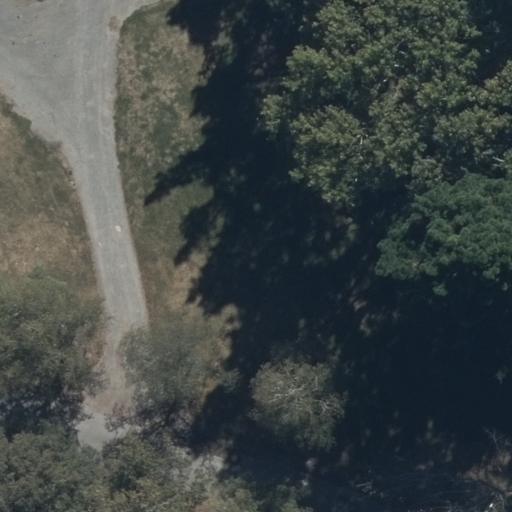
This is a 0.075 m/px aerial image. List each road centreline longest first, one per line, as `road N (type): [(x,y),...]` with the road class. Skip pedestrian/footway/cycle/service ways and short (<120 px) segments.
road 1 (track): [(135,422),(90,143),(100,0)]
road 2 (track): [(90,143),(0,62)]
